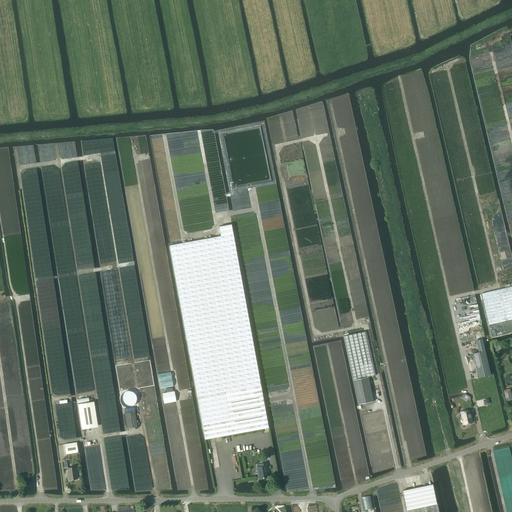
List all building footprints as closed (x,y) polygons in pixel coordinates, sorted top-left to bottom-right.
[(221,236),(170,245),(177,284),(197,397),(229,391),(261,385),(245,300),(236,251),(231,224),(219,227),(221,236)] [(511,286),(481,294),(492,338),(511,332),(511,286)] [(343,336),(353,380),(368,377),(375,375),(365,331),(343,336)] [(479,352),(473,354),(479,378),(491,375),(482,339),(476,340),(479,352)] [(117,368),(120,389),(134,387),(130,365),(117,368)] [(353,380),(359,405),(373,401),(368,377),(353,380)] [(261,385),(229,391),(237,434),(268,428),(269,428),(265,407),(261,385)] [(166,393),(162,393),(164,403),(176,401),(174,391),(173,392),(172,387),(165,389),(166,393)] [(503,390),(506,401),(511,399),(511,397),(510,389),(503,390)] [(229,391),(197,397),(200,412),(205,439),(237,434),(229,391)] [(94,402),(78,404),(82,429),(94,427),(92,413),(96,412),(94,402)] [(461,420),(461,421),(461,422),(462,422),(463,422),(463,425),(466,424),(467,425),(468,425),(469,424),(470,423),(471,423),(469,414),(470,414),(469,410),(460,412),(462,419),(461,419),(461,420)] [(125,413),(128,428),(138,427),(135,412),(125,413)] [(65,444),(66,451),(78,449),(77,442),(65,444)] [(267,477),(266,473),(268,472),(266,463),(260,464),(256,465),(257,468),(259,479),(264,478),(264,477),(267,477)] [(68,468),(69,480),(77,479),(76,467),(68,468)] [(438,511),(432,485),(402,491),(407,511),(438,511)]
